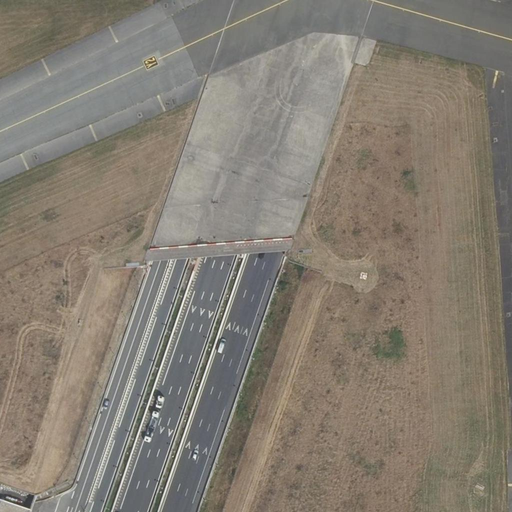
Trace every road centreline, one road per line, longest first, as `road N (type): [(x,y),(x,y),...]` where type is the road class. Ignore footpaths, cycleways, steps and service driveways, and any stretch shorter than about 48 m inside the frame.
road 1 (motorway): [(175,511),(349,0)]
road 2 (motorway): [(269,0),(95,511)]
road 3 (secondary): [(74,511),(248,0)]
road 4 (motorway): [(306,0),(133,511)]
